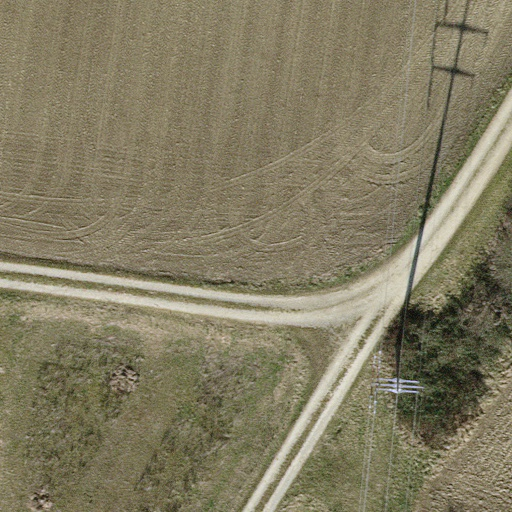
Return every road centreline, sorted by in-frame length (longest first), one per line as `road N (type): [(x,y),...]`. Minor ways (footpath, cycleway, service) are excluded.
road 1 (track): [(511,119),(378,318),(0,273)]
road 2 (track): [(257,511),(378,318)]
